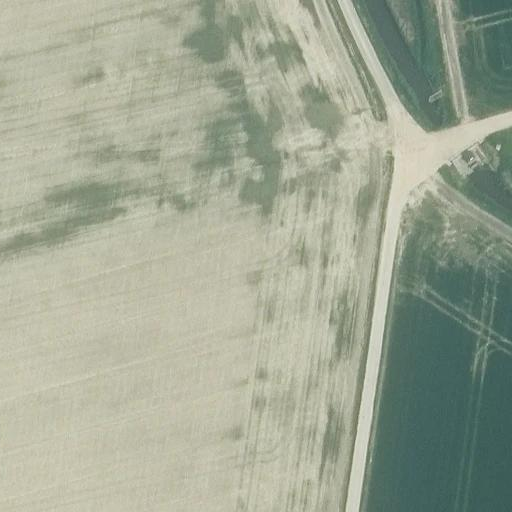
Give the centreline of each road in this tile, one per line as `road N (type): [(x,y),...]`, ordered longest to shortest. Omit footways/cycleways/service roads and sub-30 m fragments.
road 1 (track): [(351,511),(395,199),(418,158)]
road 2 (track): [(511,119),(418,158),(342,0)]
